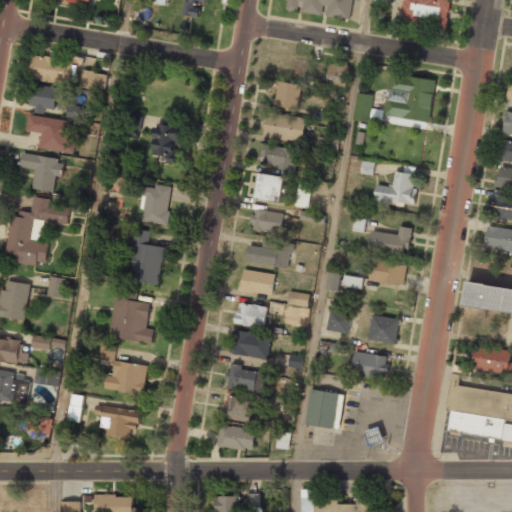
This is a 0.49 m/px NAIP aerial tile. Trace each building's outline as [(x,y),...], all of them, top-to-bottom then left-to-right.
[(182,15),(199,17),(201,5),(203,6),(204,0),(187,0),(187,2),(184,1),(182,15)] [(352,0),(287,0),(286,9),(298,11),(299,3),(303,3),(302,12),(324,15),(324,16),(350,19),(352,0)] [(447,27),(449,0),(404,0),(403,23),(447,27)] [(29,78),(69,84),(72,61),(32,55),(29,78)] [(350,64),(331,60),(326,83),(345,87),(350,64)] [(108,74),(82,70),(80,87),(105,90),(108,74)] [(435,79),(390,74),(385,116),(430,122),(435,79)] [(275,106),(298,108),(299,83),(276,82),(275,106)] [(35,107),(35,113),(44,114),(45,108),(55,109),(55,101),(63,102),(64,88),(33,85),(31,106),(35,107)] [(369,122),(373,95),(357,93),(353,120),(369,122)] [(82,118),(82,106),(68,106),(67,117),(82,118)] [(383,121),(384,111),(371,110),(370,120),(383,121)] [(511,112),(506,112),(503,133),(511,133),(511,112)] [(304,142),(305,116),(267,114),(265,139),(304,142)] [(26,131),(41,133),(39,149),(74,153),(75,139),(70,139),(72,120),(28,115),(26,131)] [(152,153),(166,155),(165,162),(174,163),(177,145),(181,146),(184,128),(158,123),(152,153)] [(500,162),(511,162),(511,141),(501,141),(500,162)] [(262,152),(267,153),(266,163),(279,165),(279,168),(295,170),(297,149),(263,145),(262,152)] [(23,153),(20,167),(36,169),(32,188),(54,192),(57,175),(61,176),(63,160),(23,153)] [(375,163),(363,161),(360,173),(372,175),(375,163)] [(511,188),(511,168),(498,167),(496,187),(511,188)] [(414,205),(417,173),(394,172),(393,186),(377,185),(375,201),(414,205)] [(282,202),(285,176),(258,174),(256,199),(282,202)] [(296,207),(309,208),(312,183),(299,182),(296,207)] [(172,187),(155,184),(154,188),(143,186),(140,209),(144,210),(142,222),(166,225),(172,187)] [(511,198),(508,198),(509,191),(494,189),(491,217),(511,218),(511,198)] [(68,225),(71,207),(50,205),(51,199),(34,196),(31,212),(14,210),(8,253),(16,254),(15,262),(38,265),(38,261),(46,262),(49,243),(41,242),(44,221),(68,225)] [(281,233),(283,212),(254,209),(252,230),(281,233)] [(325,215),(301,212),(300,220),(324,223),(325,215)] [(364,231),(365,219),(354,217),(353,230),(364,231)] [(372,231),(369,252),(409,256),(412,228),(400,227),(399,234),(372,231)] [(485,248),(511,250),(511,229),(487,227),(485,248)] [(159,285),(164,247),(148,245),(150,231),(134,229),(126,280),(159,285)] [(289,268),(292,244),(263,240),(262,247),(249,245),(247,262),(289,268)] [(404,286),(408,264),(372,259),(369,280),(404,286)] [(272,295),(276,274),(244,269),(240,290),(272,295)] [(327,290),(340,291),(341,286),(362,288),(363,277),(329,274),(327,290)] [(67,279),(51,276),(47,295),(64,298),(67,279)] [(30,284),(8,281),(6,290),(1,289),(0,295),(0,316),(25,320),(30,284)] [(511,288),(468,283),(465,307),(511,312),(511,288)] [(110,337),(153,342),(154,329),(147,328),(150,303),(137,301),(138,292),(116,290),(110,337)] [(288,304),(309,306),(310,294),(289,291),(288,304)] [(268,306),(239,303),(236,324),(266,327),(268,306)] [(352,311),(331,308),(327,330),(349,334),(352,311)] [(396,344),(400,319),(373,314),(368,339),(396,344)] [(229,352),(267,360),(272,337),(234,329),(229,352)] [(31,347),(50,350),(52,338),(33,335),(31,347)] [(0,360),(27,365),(29,353),(21,352),(23,340),(0,336),(0,360)] [(51,345),(63,349),(66,343),(53,338),(51,345)] [(511,362),(510,362),(511,351),(474,344),(470,367),(511,375),(511,362)] [(116,346),(101,345),(100,360),(115,361),(116,346)] [(352,375),(386,381),(390,357),(355,351),(352,375)] [(302,368),(303,355),(289,355),(289,367),(302,368)] [(105,389),(144,394),(148,365),(115,361),(113,376),(107,375),(105,389)] [(228,373),(226,388),(263,393),(266,373),(241,370),(242,365),(231,363),(230,373),(228,373)] [(61,371),(36,368),(34,384),(59,386),(61,371)] [(0,401),(27,404),(30,382),(14,380),(15,371),(0,369),(0,401)] [(448,432),(511,440),(511,393),(459,386),(461,374),(452,373),(447,410),(451,410),(448,432)] [(311,391),(305,425),(342,432),(348,397),(311,391)] [(84,396),(72,394),(68,419),(80,421),(84,396)] [(224,419),(252,422),(255,400),(226,397),(224,419)] [(96,405),(95,415),(102,416),(101,427),(108,428),(107,435),(130,438),(131,429),(139,430),(141,411),(96,405)] [(43,433),(52,433),(53,419),(23,417),(22,426),(30,427),(29,438),(43,439),(43,433)] [(256,430),(221,424),(218,445),(253,451),(256,430)] [(291,433),(278,431),(276,448),(289,449),(291,433)] [(366,437),(372,453),(388,447),(382,431),(366,437)] [(314,511),(315,490),(301,490),(300,511),(314,511)] [(254,511),(261,511),(261,493),(248,493),(249,506),(254,506),(254,511)] [(134,511),(135,495),(95,496),(95,511),(134,511)] [(238,511),(239,496),(215,496),(215,511),(238,511)] [(376,511),(376,500),(320,501),(320,511),(376,511)] [(80,511),(81,501),(62,501),(61,511),(80,511)]
